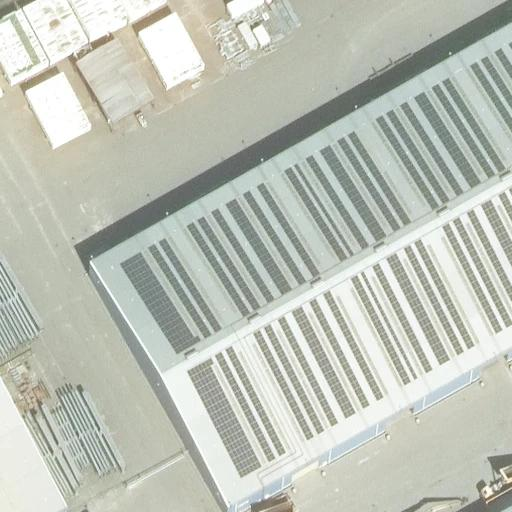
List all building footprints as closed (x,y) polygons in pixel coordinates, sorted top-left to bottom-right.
[(0,79),(90,36),(78,11),(90,5),(87,0),(41,0),(0,20),(0,79)] [(369,0),(267,54),(304,124),(430,58),(411,23),(424,17),(414,0),(369,0)] [(511,37),(88,277),(220,511),(242,511),(511,359),(511,37)] [(49,193),(178,133),(168,111),(39,172),(49,193)] [(66,219),(78,219),(79,195),(67,194),(66,219)] [(0,511),(59,511),(0,406),(0,511)]
